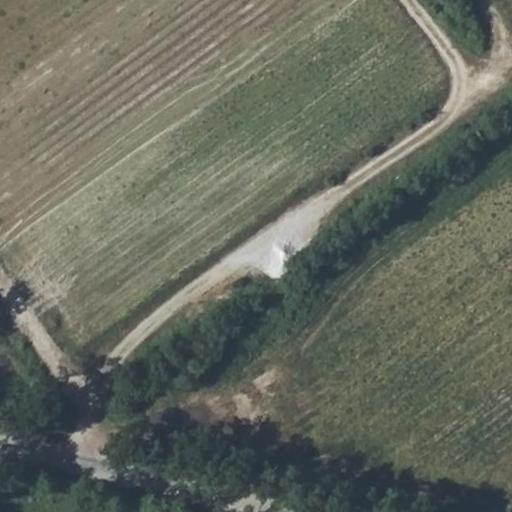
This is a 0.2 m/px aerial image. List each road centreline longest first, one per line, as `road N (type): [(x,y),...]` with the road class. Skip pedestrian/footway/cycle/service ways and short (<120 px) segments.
road 1 (unclassified): [(241,511),(0,452)]
road 2 (track): [(82,472),(87,413),(50,341),(0,272)]
